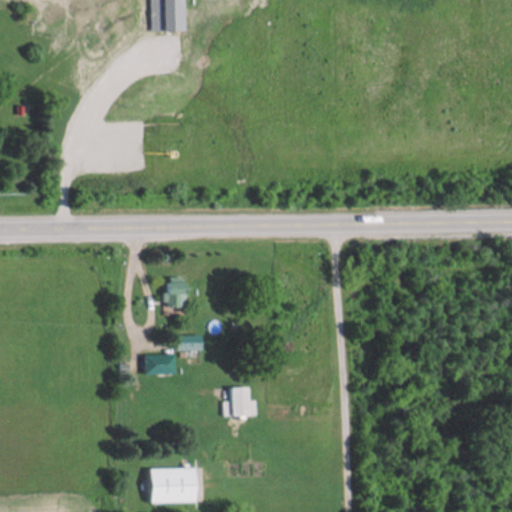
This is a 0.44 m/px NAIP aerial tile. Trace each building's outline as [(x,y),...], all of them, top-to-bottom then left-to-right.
[(182,277),(161,277),(161,307),(182,307),(182,277)] [(199,334),(172,334),(172,350),(199,350),(199,334)] [(170,373),(170,353),(140,353),(140,374),(170,373)] [(244,414),(244,387),(227,387),(227,414),(244,414)] [(143,467),(143,501),(191,501),(191,467),(143,467)]
